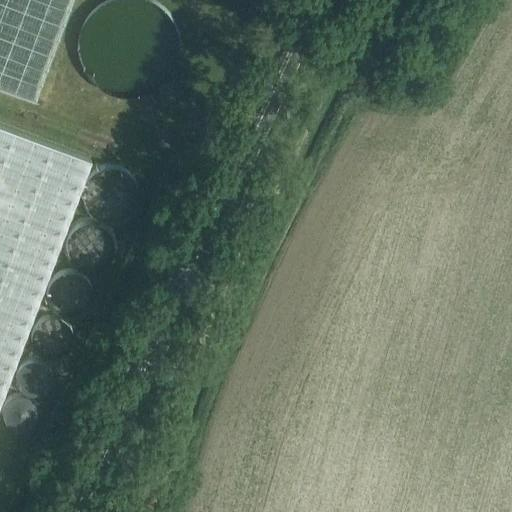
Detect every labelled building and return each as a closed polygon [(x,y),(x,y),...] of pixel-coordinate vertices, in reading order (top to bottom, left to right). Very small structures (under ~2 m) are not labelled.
[(0,0),(0,81),(37,96),(72,0),(0,0)] [(176,60),(177,50),(176,42),(174,33),(171,26),(165,19),(157,11),(150,7),(142,5),(134,3),(123,4),(115,5),(106,10),(99,14),(94,20),(88,30),(84,39),(83,48),(83,56),(86,65),(90,74),(95,80),(100,86),(109,92),(115,94),(127,97),(138,96),(145,94),(156,89),(161,85),(168,77),(173,69),(176,60)] [(0,394),(89,155),(0,122),(0,394)] [(114,165),(109,164),(105,165),(100,166),(95,168),(91,171),(88,174),(85,178),(83,183),(82,187),(81,192),(82,197),(83,202),(85,206),(88,210),(91,214),(95,217),(100,219),(105,220),(109,220),(114,220),(119,219),(123,217),(127,214),(131,210),(134,206),(136,202),(137,197),(137,192),(137,187),(136,183),(134,178),(131,174),(127,171),(123,168),(119,166),(114,165)] [(94,221),(89,221),(85,221),(81,222),(77,224),(74,226),(71,229),(68,233),(66,237),(65,241),(65,245),(65,249),(66,253),(68,257),(71,261),(74,264),(77,266),(81,268),(85,269),(89,270),(94,269),(98,268),(102,266),(105,264),(108,261),(110,257),(112,253),(113,249),(114,245),(113,241),(112,237),(110,233),(108,229),(105,226),(102,224),(98,222),(94,221)] [(73,270),(69,269),(65,270),(61,271),(57,272),(54,275),(51,277),(49,281),(47,284),(46,288),(46,292),(46,296),(47,300),(49,304),(51,307),(54,310),(57,312),(61,314),(65,315),(69,315),(73,315),(77,314),(80,312),(84,310),(86,307),(89,304),(90,300),(91,296),(92,292),(91,288),(90,284),(89,281),(86,277),(84,275),(80,272),(77,271),(73,270)] [(55,315),(52,315),(48,315),(44,316),(41,318),(38,320),(36,323),(33,326),(32,329),(31,332),(31,336),(31,340),(32,343),(33,346),(36,349),(38,352),(41,354),(44,356),(48,357),(52,357),(55,357),(59,356),(62,354),(65,352),(68,349),(70,346),(71,343),(72,340),(73,336),(72,332),(71,329),(70,326),(68,323),(65,320),(62,318),(59,316),(55,315)] [(36,358),(33,358),(30,358),(27,359),(24,360),(22,362),(19,364),(18,366),(16,369),(16,372),(15,375),(16,378),(16,381),(18,383),(19,386),(22,388),(24,390),(27,391),(30,392),(33,392),(36,392),(39,391),(41,390),(44,388),(46,386),(48,384),(49,381),(50,378),(50,375),(50,372),(49,369),(48,366),(46,364),(44,362),(41,360),(39,359),(36,358)] [(22,394),(19,394),(16,394),(13,395),(10,396),(8,398),(6,400),(4,402),(3,405),(2,408),(2,411),(2,414),(3,417),(4,420),(6,422),(8,425),(10,426),(13,428),(16,428),(19,429),(22,428),(25,428),(28,426),(30,425),(33,422),(34,420),(36,417),(36,414),(37,411),(36,408),(36,405),(34,402),(33,400),(30,398),(28,396),(25,395),(22,394)]
